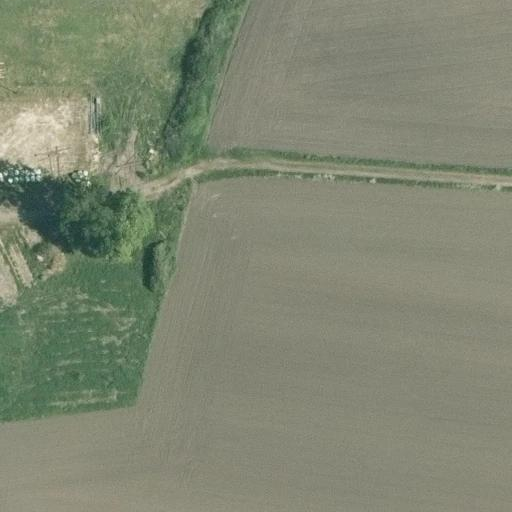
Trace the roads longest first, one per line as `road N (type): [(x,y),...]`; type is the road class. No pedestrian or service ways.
road 1 (track): [(511,187),(234,167),(180,175)]
road 2 (track): [(180,175),(149,268),(116,285),(41,231),(0,216)]
road 3 (track): [(180,175),(69,212),(0,216)]
